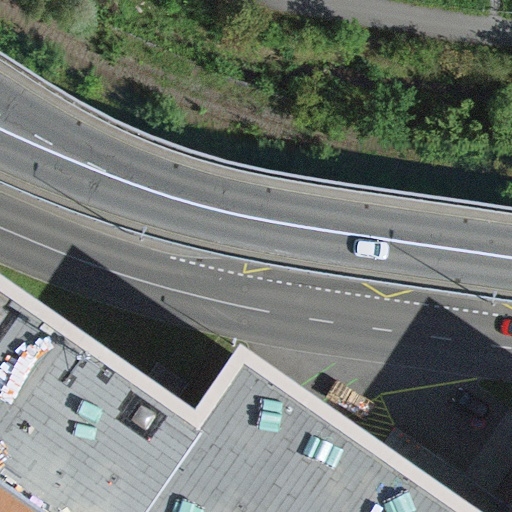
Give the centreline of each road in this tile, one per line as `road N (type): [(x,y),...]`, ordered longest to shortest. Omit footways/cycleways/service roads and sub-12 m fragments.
road 1 (secondary): [(0,116),(124,178),(225,211),(511,258)]
road 2 (unclassified): [(511,347),(190,294),(0,228)]
